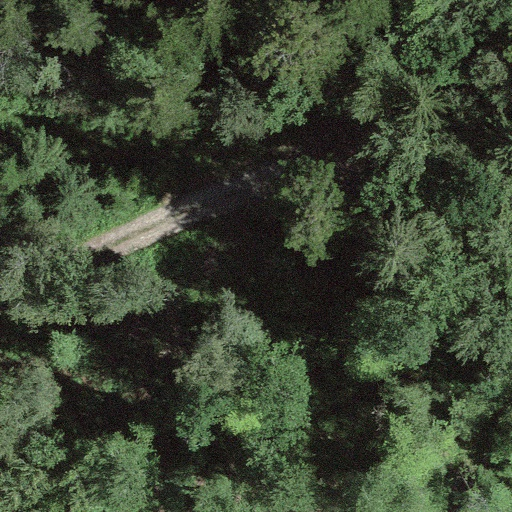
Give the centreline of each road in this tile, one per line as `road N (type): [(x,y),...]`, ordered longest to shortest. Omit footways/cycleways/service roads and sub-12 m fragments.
road 1 (track): [(368,168),(194,217),(0,297)]
road 2 (track): [(511,282),(368,168)]
road 3 (track): [(368,168),(336,0)]
